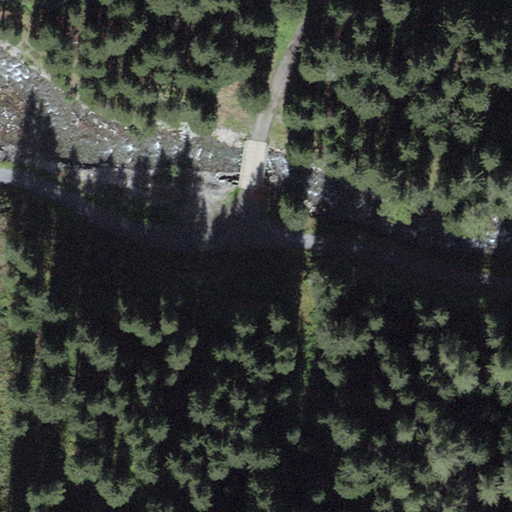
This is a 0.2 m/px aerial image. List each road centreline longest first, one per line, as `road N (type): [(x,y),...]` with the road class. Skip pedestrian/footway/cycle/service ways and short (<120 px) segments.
road 1 (track): [(511,283),(252,233),(182,241),(132,232),(0,176)]
road 2 (track): [(321,0),(260,137),(252,233)]
